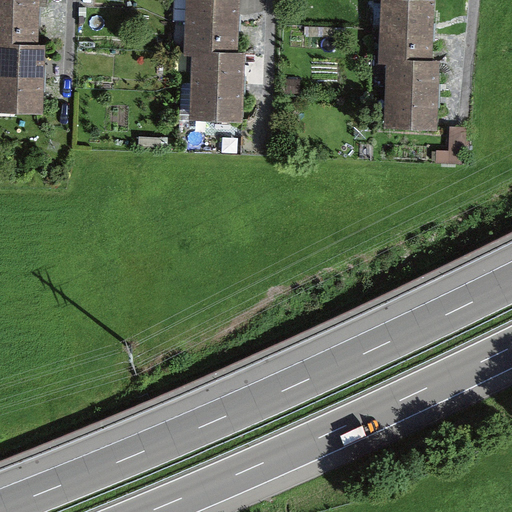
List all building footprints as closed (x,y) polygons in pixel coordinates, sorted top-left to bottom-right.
[(46,0),(0,0),(0,19),(45,22),(46,0)] [(245,0),(197,0),(196,24),(244,26),(245,0)] [(442,4),(395,1),(393,31),(440,34),(442,4)] [(0,49),(10,50),(44,52),(45,22),(0,19),(0,49)] [(206,56),(243,57),(244,26),(196,24),(194,55),(206,56)] [(393,31),(391,60),(399,60),(438,63),(440,34),(393,31)] [(56,80),(57,53),(44,52),(10,50),(8,78),(56,80)] [(205,83),(251,85),(252,58),(243,57),(206,56),(205,83)] [(399,60),(398,88),(446,91),(448,63),(438,63),(399,60)] [(8,78),(7,108),(54,110),(56,80),(8,78)] [(205,83),(203,113),(250,115),(251,85),(205,83)] [(398,88),(396,116),(444,119),(446,91),(398,88)] [(441,150),(439,168),(469,170),(472,131),(456,130),(454,151),(441,150)]
